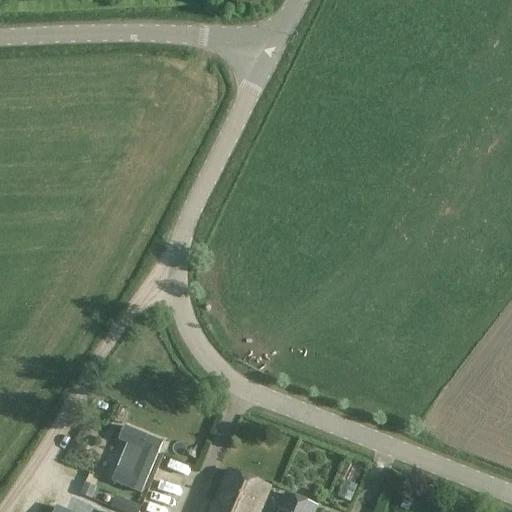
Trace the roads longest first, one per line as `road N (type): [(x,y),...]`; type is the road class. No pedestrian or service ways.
road 1 (unclassified): [(511,492),(235,385),(205,362),(175,281),(191,215),(273,48)]
road 2 (unclassified): [(0,45),(234,37),(273,48)]
